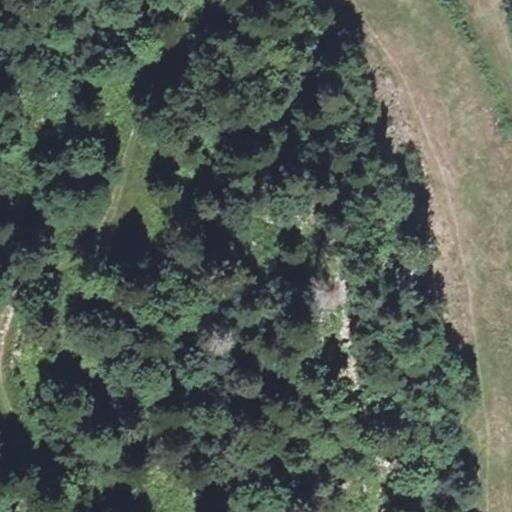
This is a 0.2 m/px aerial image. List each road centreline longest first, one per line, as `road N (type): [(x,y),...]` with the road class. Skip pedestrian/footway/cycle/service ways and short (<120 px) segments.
road 1 (track): [(0,326),(32,262),(86,218),(133,151),(197,0)]
road 2 (track): [(19,511),(13,430),(0,393)]
